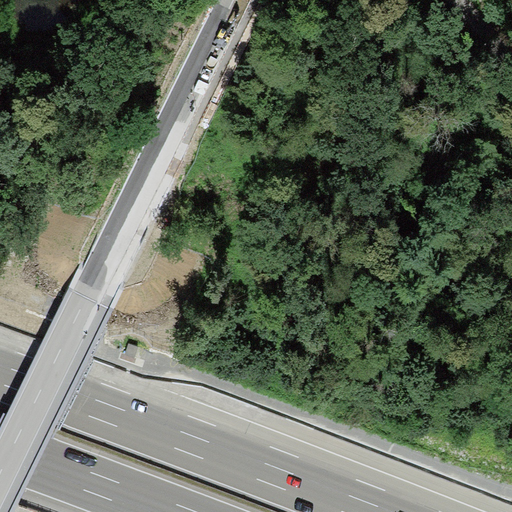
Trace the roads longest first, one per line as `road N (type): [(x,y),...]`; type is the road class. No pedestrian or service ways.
road 1 (tertiary): [(0,474),(230,0)]
road 2 (motorway): [(392,511),(0,364)]
road 3 (motorway): [(0,448),(171,511)]
